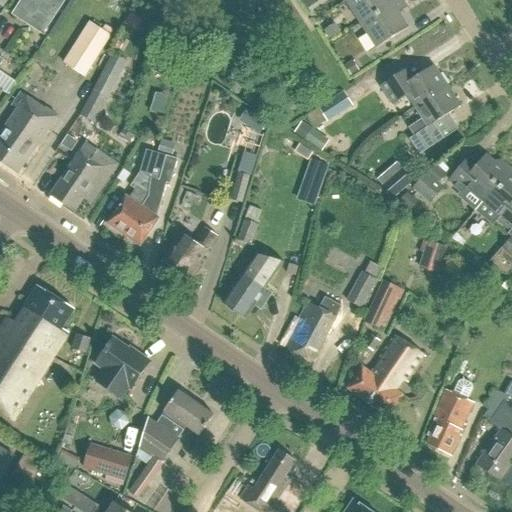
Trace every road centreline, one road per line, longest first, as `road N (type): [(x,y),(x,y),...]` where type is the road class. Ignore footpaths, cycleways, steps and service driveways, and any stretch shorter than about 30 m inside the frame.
road 1 (secondary): [(271,389),(13,216)]
road 2 (secondary): [(457,511),(271,389)]
road 3 (residential): [(193,511),(271,389)]
